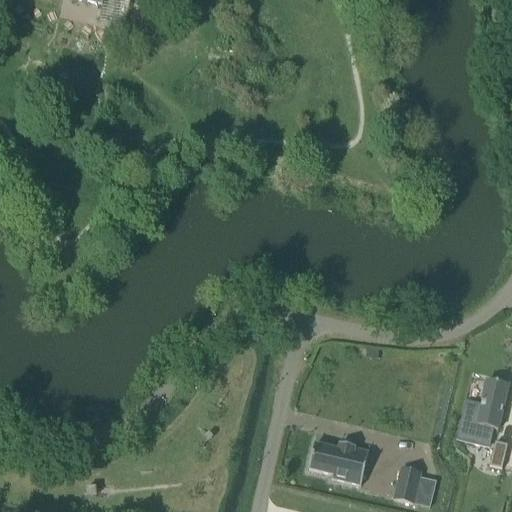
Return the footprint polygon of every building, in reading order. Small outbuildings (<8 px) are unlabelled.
[(123,28),(128,2),(119,0),(102,0),(97,22),(123,28)] [(266,48),(265,47),(265,45),(266,44),(266,43),(266,42),(266,41),(266,40),(266,38),(265,37),(265,36),(266,36),(266,34),(242,34),(224,41),(224,43),(243,42),(243,62),(225,63),(225,65),(244,70),(267,69),(267,66),(266,66),(267,65),(267,64),(267,63),(267,62),(267,60),(267,59),(266,58),(266,57),(266,55),(266,54),(266,53),(267,52),(267,51),(266,50),(266,49),(266,48)] [(102,131),(88,148),(90,150),(101,144),(108,136),(127,152),(141,136),(125,123),(123,120),(121,117),(118,112),(116,108),(114,105),(111,102),(109,99),(108,98),(106,100),(108,101),(110,104),(111,106),(113,109),(114,111),(114,113),(115,114),(115,115),(115,116),(113,119),(102,131)] [(507,387),(485,382),(477,418),(460,422),(462,433),(475,429),(475,427),(496,432),(507,387)] [(506,447),(493,444),(488,468),(500,471),(506,447)] [(354,450),(338,446),(337,452),(313,446),(307,472),(331,478),(330,481),(360,488),(367,455),(353,452),(354,450)] [(412,507),(419,475),(400,471),(393,502),(412,507)]
